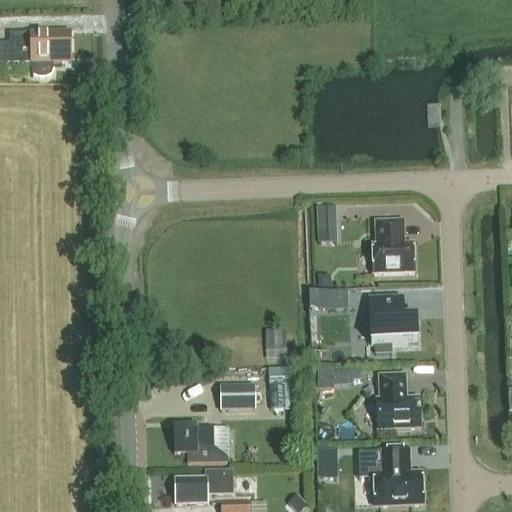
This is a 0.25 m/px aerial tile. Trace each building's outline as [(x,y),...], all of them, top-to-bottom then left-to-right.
[(356,8),(355,0),(305,0),(306,11),(356,8)] [(0,65),(31,65),(31,71),(33,77),(39,79),(45,79),(51,77),(53,71),(53,65),(70,64),(70,34),(12,35),(12,45),(0,45),(0,65)] [(316,237),(334,236),(333,212),(315,213),(316,237)] [(403,241),(404,241),(404,225),(375,225),(375,249),(372,249),(373,278),(414,278),(413,248),(403,248),(403,241)] [(331,291),(330,279),(317,279),(318,292),(331,291)] [(401,294),(373,295),(374,313),(369,314),(370,342),(374,341),(375,349),(390,349),(390,341),(416,340),(415,312),(402,312),(401,294)] [(287,331),(266,332),(266,353),(287,353),(287,331)] [(403,403),(403,397),(405,397),(405,379),(379,380),(380,404),(376,404),(377,434),(420,432),(419,402),(403,403)] [(270,412),(295,411),(294,387),(269,388),(270,412)] [(219,389),(220,414),(255,414),(255,389),(219,389)] [(173,428),(173,456),(186,456),(187,467),(227,466),(227,460),(213,450),(213,430),(196,431),(196,427),(173,428)] [(408,453),(357,455),(358,480),(373,479),(374,510),(422,508),(421,476),(405,477),(405,471),(409,471),(408,453)] [(206,497),(232,497),(231,473),(205,474),(205,480),(174,481),(174,507),(207,506),(206,497)] [(304,511),(308,509),(297,497),(287,507),(292,511),(304,511)]
